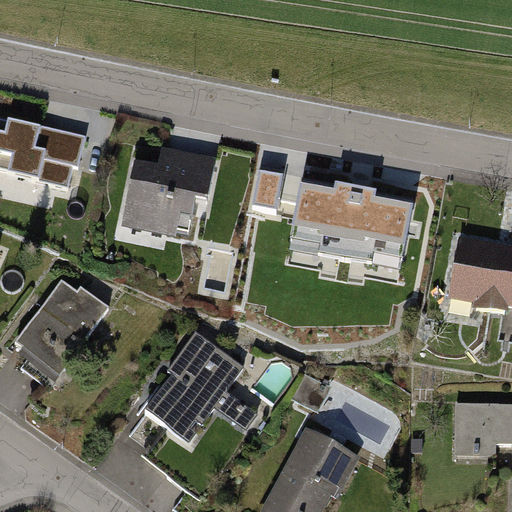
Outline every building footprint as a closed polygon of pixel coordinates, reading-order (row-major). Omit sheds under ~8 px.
[(45,132),(0,121),(0,170),(9,172),(8,177),(68,192),(73,170),(78,171),(85,142),(45,132)] [(157,172),(135,167),(122,230),(175,240),(176,232),(188,234),(194,203),(207,205),(216,162),(161,151),(157,172)] [(282,179),(258,175),(252,211),(276,215),(282,179)] [(303,183),(288,262),(321,268),(320,277),(363,285),(365,275),(398,282),(414,205),(303,183)] [(511,250),(458,242),(449,300),(473,304),(472,311),(505,316),(506,311),(511,311),(511,250)] [(61,285),(15,347),(23,354),(19,359),(55,385),(109,312),(78,290),(75,295),(61,285)] [(197,336),(170,374),(176,379),(149,417),(190,447),(215,412),(246,434),(258,418),(226,395),(244,370),(197,336)] [(290,401),(313,414),(328,387),(306,374),(290,401)] [(511,408),(455,407),(455,458),(495,459),(495,450),(511,450),(511,408)] [(302,433),(259,511),(322,511),(328,501),(334,504),(356,462),(302,433)] [(423,442),(412,442),(412,455),(422,455),(423,442)]
